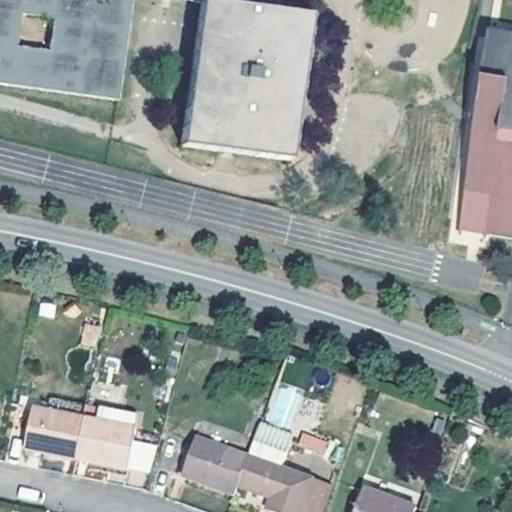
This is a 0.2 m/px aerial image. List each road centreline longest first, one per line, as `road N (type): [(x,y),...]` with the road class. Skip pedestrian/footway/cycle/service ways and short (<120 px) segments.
road 1 (secondary): [(0,230),(320,310),(511,381)]
road 2 (residential): [(0,479),(149,511)]
